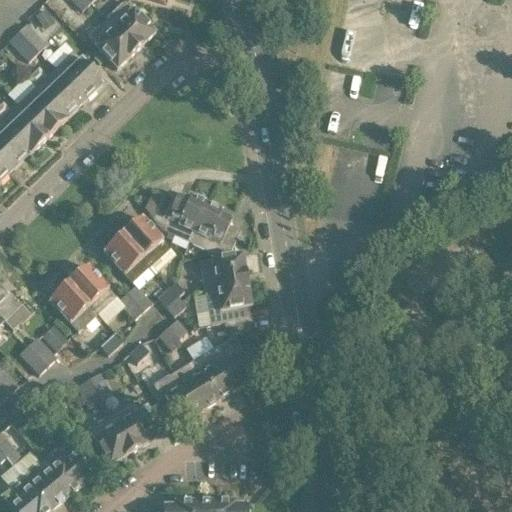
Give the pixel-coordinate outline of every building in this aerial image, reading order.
[(66,0),(81,16),(90,7),(82,0),(66,0)] [(105,24),(135,56),(154,38),(124,6),(105,24)] [(34,21),(44,34),(54,27),(44,14),(34,21)] [(116,74),(135,56),(105,24),(86,42),(116,74)] [(17,38),(36,58),(45,50),(26,30),(17,38)] [(27,66),(36,58),(17,38),(8,46),(27,66)] [(54,75),(83,106),(101,88),(72,57),(54,75)] [(64,123),(65,123),(83,106),(54,75),(35,92),(64,123)] [(64,123),(35,92),(16,110),(47,143),(66,124),(65,123),(64,123)] [(28,161),(47,143),(16,110),(0,125),(0,130),(27,159),(26,159),(28,161)] [(0,167),(8,176),(26,159),(27,159),(0,130),(0,167)] [(0,184),(8,176),(0,167),(0,184)] [(188,248),(206,208),(190,201),(189,204),(178,199),(174,206),(163,201),(152,225),(161,236),(188,248)] [(206,208),(188,248),(213,259),(230,256),(239,236),(228,231),(231,224),(220,219),(222,215),(206,208)] [(121,240),(150,271),(169,254),(141,222),(121,240)] [(511,259),(511,228),(503,227),(497,257),(511,259)] [(132,287),(150,271),(121,240),(102,257),(130,288),(132,287)] [(204,292),(246,285),(241,259),(199,266),(204,292)] [(67,288),(96,320),(116,303),(87,271),(67,288)] [(223,328),(250,323),(248,311),(250,311),(246,285),(204,292),(210,330),(223,328)] [(165,313),(177,302),(177,301),(184,295),(177,286),(157,304),(165,313)] [(77,338),(96,320),(67,288),(48,306),(77,338)] [(126,299),(142,317),(152,309),(138,293),(136,295),(134,292),(126,299)] [(0,323),(3,327),(4,326),(20,310),(9,298),(6,301),(0,294),(0,323)] [(142,317),(126,299),(119,306),(124,312),(123,314),(133,325),(142,317)] [(177,302),(165,313),(173,322),(186,311),(177,302)] [(250,323),(223,328),(225,340),(252,335),(250,323)] [(177,345),(178,344),(186,337),(176,325),(167,333),(177,345)] [(42,347),(53,359),(67,346),(56,333),(42,347)] [(181,347),(178,344),(177,345),(167,333),(157,341),(171,356),(181,347)] [(107,361),(122,347),(114,339),(99,352),(107,361)] [(220,369),(235,395),(254,383),(238,358),(241,356),(232,342),(212,354),(221,368),(220,369)] [(27,352),(47,372),(56,364),(36,343),(27,352)] [(148,358),(140,349),(128,360),(136,369),(148,358)] [(38,380),(47,372),(27,352),(19,360),(38,380)] [(217,406),(235,395),(220,369),(221,368),(212,354),(193,366),(217,406)] [(198,417),(217,406),(193,366),(173,379),(181,393),(183,392),(198,417)] [(0,390),(9,400),(17,392),(0,373),(0,390)] [(88,385),(100,405),(111,399),(99,378),(88,385)] [(180,429),(198,417),(183,392),(181,393),(173,379),(153,391),(161,405),(164,403),(180,429)] [(88,412),(100,405),(88,385),(76,391),(88,412)] [(0,408),(9,400),(0,390),(0,408)] [(109,420),(131,458),(154,444),(144,427),(131,407),(128,409),(126,406),(108,418),(109,419),(109,420)] [(108,471),(131,458),(109,420),(86,433),(108,471)] [(47,453),(27,428),(17,436),(37,461),(47,453)] [(0,455),(1,456),(11,469),(20,463),(0,438),(0,455)] [(41,467),(69,501),(83,490),(80,487),(90,479),(64,448),(41,467)] [(68,502),(69,501),(41,467),(21,482),(45,511),(54,511),(68,501),(68,502)] [(45,511),(21,482),(0,499),(0,502),(7,511),(45,511)]
